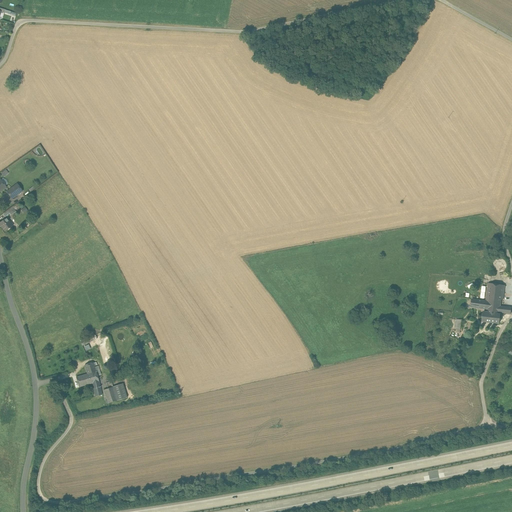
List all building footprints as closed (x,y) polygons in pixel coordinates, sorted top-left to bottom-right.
[(16,186),(7,193),(12,199),(20,192),(16,186)] [(15,205),(8,211),(10,213),(11,215),(16,212),(15,210),(17,208),(15,205)] [(6,219),(0,223),(0,224),(5,231),(12,226),(6,219)] [(487,310),(486,312),(499,315),(499,313),(511,314),(511,308),(500,306),(501,300),(503,285),(490,284),(488,301),(472,299),(471,307),(483,309),(487,310)] [(486,312),(483,312),(482,322),(499,324),(500,315),(499,315),(486,312)] [(85,340),(81,342),(82,345),(93,340),(91,337),(85,340)] [(99,381),(93,363),(85,365),(87,374),(76,377),(79,387),(92,383),(99,381)] [(99,381),(92,383),(95,397),(102,395),(99,381)] [(123,384),(113,387),(117,401),(128,397),(124,387),(123,384)] [(108,389),(104,390),(108,403),(117,401),(113,387),(108,389)]
